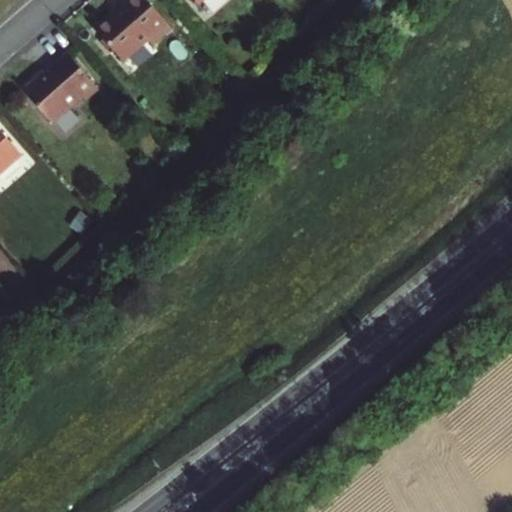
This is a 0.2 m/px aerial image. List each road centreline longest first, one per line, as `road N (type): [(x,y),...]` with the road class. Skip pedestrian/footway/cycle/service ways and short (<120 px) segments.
road 1 (trunk): [(511,220),(148,511)]
road 2 (trunk): [(194,511),(511,256)]
